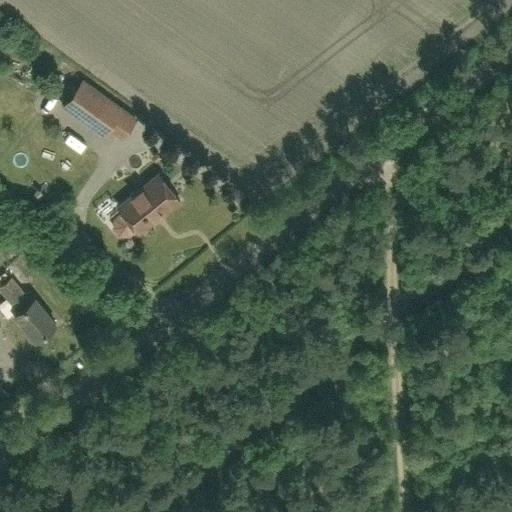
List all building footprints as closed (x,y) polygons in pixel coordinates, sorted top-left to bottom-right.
[(134,118),(121,108),(82,79),(63,105),(102,134),(107,127),(120,137),(134,118)] [(81,120),(76,127),(92,140),(98,133),(81,120)] [(29,158),(40,143),(32,138),(21,153),(29,158)] [(136,229),(138,231),(160,214),(162,215),(180,201),(158,175),(118,207),(124,213),(117,219),(116,227),(122,234),(130,235),(136,229)] [(35,340),(55,324),(34,297),(30,301),(11,277),(0,285),(0,289),(17,311),(14,314),(35,340)]
